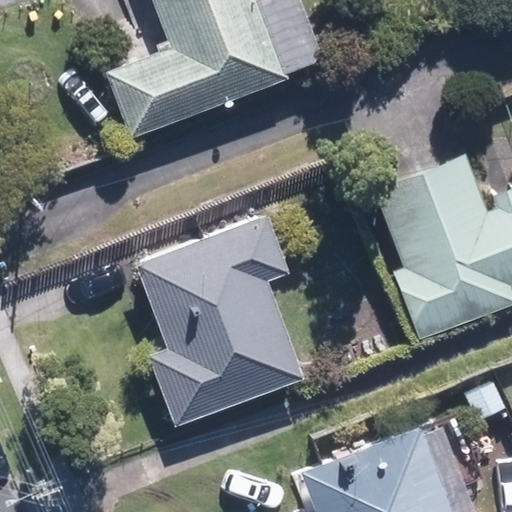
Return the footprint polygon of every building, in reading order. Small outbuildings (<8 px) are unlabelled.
[(129,127),(288,76),(283,61),(327,47),(311,0),(154,0),(166,36),(106,56),(129,127)] [(447,0),(384,0),(393,24),(449,5),(447,0)] [(511,179),(486,190),(465,134),(372,169),(405,256),(393,261),(419,329),(511,294),(511,179)] [(179,419),(308,368),(268,269),(295,259),(270,196),(134,250),(168,334),(148,342),(179,419)] [(318,487),(328,511),(474,511),(430,407),(290,466),(302,494),(318,487)]
